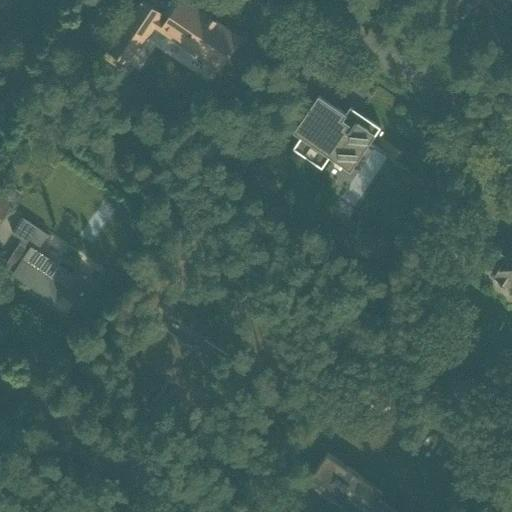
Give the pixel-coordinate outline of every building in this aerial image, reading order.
[(222,72),(245,35),(190,0),(179,0),(169,15),(145,0),(143,0),(109,54),(131,68),(155,30),(222,72)] [(511,0),(478,0),(511,23),(511,0)] [(351,185),(378,141),(371,137),(384,117),(350,96),(347,101),(320,85),(284,144),(351,185)] [(0,252),(0,265),(67,309),(96,265),(23,217),(0,252)] [(511,289),(511,239),(502,233),(487,255),(501,265),(493,277),(511,289)] [(142,354),(194,395),(217,365),(165,325),(142,354)] [(376,511),(392,488),(324,442),(306,469),(368,511),(376,511)]
